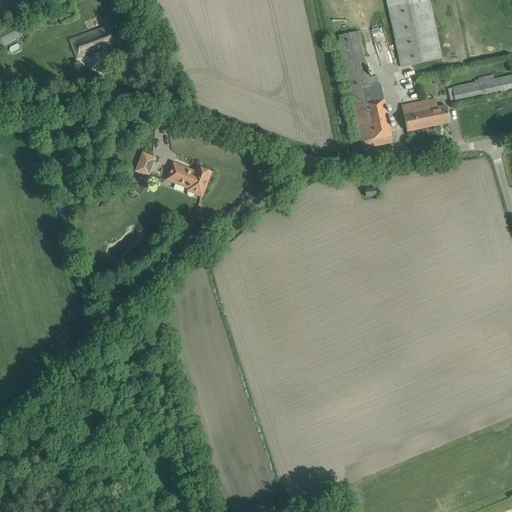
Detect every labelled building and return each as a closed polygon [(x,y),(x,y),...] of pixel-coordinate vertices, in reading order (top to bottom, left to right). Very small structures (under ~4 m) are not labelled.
[(441,59),(429,0),(386,0),(400,67),(441,59)] [(120,44),(117,34),(110,16),(100,20),(104,28),(70,41),(77,58),(91,53),(92,54),(120,44)] [(0,31),(0,47),(23,37),(17,24),(0,31)] [(359,30),(339,35),(350,90),(354,106),(361,139),(363,149),(393,142),(391,133),(382,89),(380,83),(378,84),(370,85),(369,77),(359,30)] [(511,92),(511,75),(452,88),(456,104),(511,92)] [(450,123),(448,113),(446,106),(438,108),(436,99),(401,107),(407,132),(450,123)] [(135,172),(148,177),(156,158),(143,153),(135,172)] [(167,180),(189,188),(188,191),(202,197),(211,173),(197,167),(195,172),(173,164),(167,180)] [(365,190),(366,197),(376,196),(375,189),(365,190)] [(193,226),(183,236),(187,240),(189,238),(196,231),(197,230),(193,226)]
